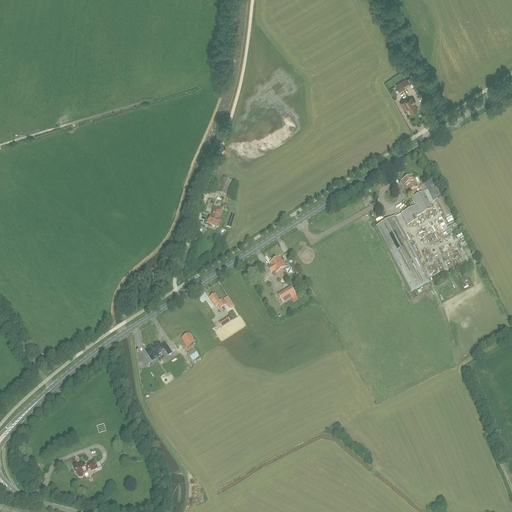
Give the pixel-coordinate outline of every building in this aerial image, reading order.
[(395,86),(399,92),(410,85),(406,79),(395,86)] [(416,111),(417,110),(413,104),(415,103),(412,97),(407,100),(406,100),(400,104),(404,110),(407,108),(411,114),(412,114),(413,114),(416,112),(416,111)] [(408,193),(418,187),(411,175),(401,181),(408,193)] [(224,179),(218,193),(226,195),(231,181),(224,179)] [(423,192),(429,203),(433,201),(433,202),(437,200),(446,218),(451,215),(443,197),(441,198),(432,180),(424,184),(427,190),(423,192)] [(432,209),(429,203),(423,192),(412,198),(416,205),(401,213),(407,225),(418,220),(416,217),(432,209)] [(218,219),(221,210),(214,207),(211,216),(210,216),(208,221),(206,220),(204,225),(215,229),(216,226),(217,227),(220,219),(218,219)] [(455,224),(455,221),(453,216),(447,218),(450,225),(455,224)] [(395,217),(376,227),(410,292),(429,282),(395,217)] [(270,263),(271,265),(268,268),(271,273),(275,270),(276,273),(285,267),(279,257),(270,263)] [(298,300),(291,288),(278,296),(283,303),(291,298),(294,303),(298,300)] [(220,308),(225,305),(222,300),(220,302),(215,294),(209,298),(215,308),(218,305),(220,308)] [(230,309),(234,306),(228,297),(224,300),(230,309)] [(230,322),(227,318),(219,323),(222,327),(230,322)] [(187,348),(195,343),(189,333),(181,338),(187,348)] [(157,353),(163,349),(168,356),(172,353),(165,343),(161,346),(159,343),(153,347),(152,346),(145,351),(152,361),(159,356),(157,353)] [(193,361),(199,357),(194,349),(187,353),(193,361)] [(362,437),(357,442),(364,448),(368,443),(362,437)] [(77,464),(73,466),(75,472),(76,472),(77,475),(78,475),(78,476),(79,477),(80,477),(81,477),(82,477),(82,476),(83,475),(83,474),(82,473),(87,471),(87,470),(91,469),(91,471),(97,469),(94,461),(88,463),(89,464),(85,466),(84,463),(78,466),(77,464)]
